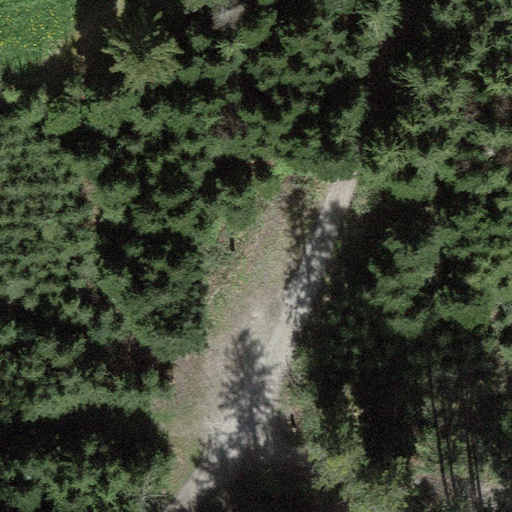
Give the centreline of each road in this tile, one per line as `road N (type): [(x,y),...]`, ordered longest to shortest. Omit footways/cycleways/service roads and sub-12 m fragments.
road 1 (track): [(409,0),(241,464),(185,511)]
road 2 (track): [(225,511),(241,464),(511,508)]
road 3 (track): [(0,444),(258,419)]
